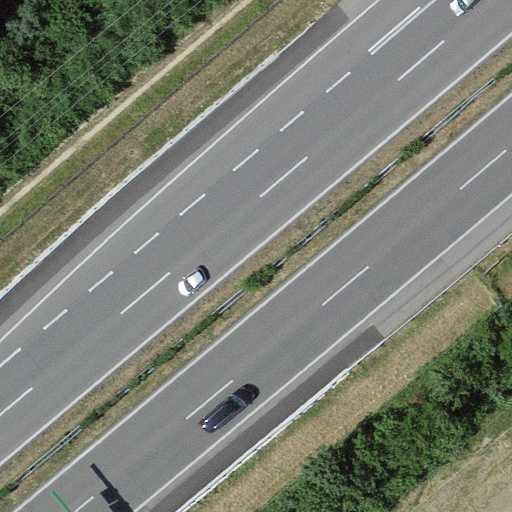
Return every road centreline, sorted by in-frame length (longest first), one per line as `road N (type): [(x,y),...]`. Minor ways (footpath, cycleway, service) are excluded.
road 1 (motorway): [(494,0),(0,416)]
road 2 (motorway): [(76,511),(511,146)]
road 3 (track): [(238,0),(0,204)]
